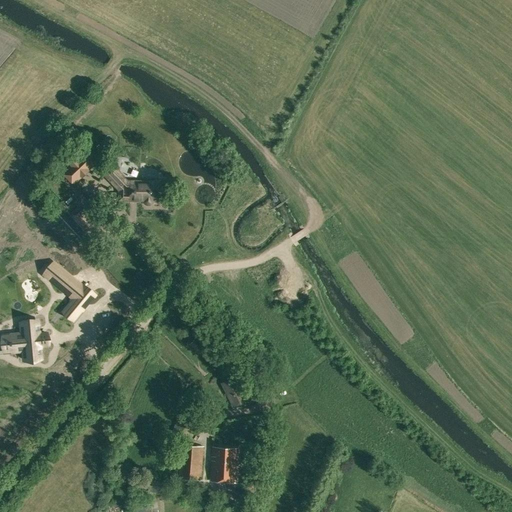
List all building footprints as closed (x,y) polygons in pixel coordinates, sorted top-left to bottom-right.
[(74,184),(95,163),(84,152),(63,172),(74,184)] [(153,201),(153,200),(158,200),(160,198),(160,191),(163,189),(164,184),(161,181),(156,181),(153,184),(153,187),(145,187),(145,184),(143,182),(132,182),(129,185),(117,172),(117,171),(114,168),(113,168),(112,167),(105,174),(120,190),(120,199),(131,199),(133,198),(137,198),(137,199),(144,200),(144,201),(144,202),(145,203),(146,204),(147,204),(148,204),(149,205),(149,204),(150,204),(151,204),(152,203),(153,202),(153,201)] [(91,223),(87,219),(95,210),(82,196),(75,202),(79,206),(71,215),(84,229),(91,223)] [(61,270),(52,281),(73,299),(69,304),(81,314),(94,297),(61,270)] [(19,361),(35,365),(38,351),(47,353),(49,342),(41,340),(43,327),(27,323),(24,335),(11,333),(8,348),(21,351),(19,361)] [(200,345),(195,340),(190,344),(196,349),(200,345)] [(234,407),(247,400),(240,386),(241,386),(236,377),(222,384),(234,407)] [(197,415),(182,409),(174,431),(189,437),(197,415)] [(204,446),(182,444),(179,477),(201,479),(204,446)] [(238,447),(213,446),(211,480),(236,482),(238,447)] [(155,511),(155,500),(134,501),(134,511),(155,511)]
